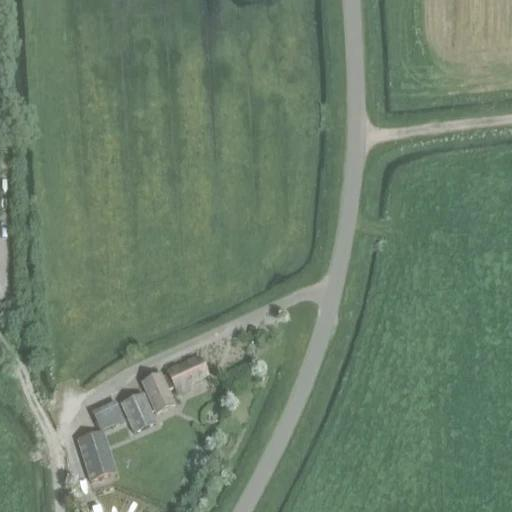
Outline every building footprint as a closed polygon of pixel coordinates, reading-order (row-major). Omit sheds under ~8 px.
[(167,372),(169,377),(162,380),(159,375),(141,383),(155,414),(173,406),(166,391),(174,387),(177,394),(189,389),(187,385),(206,376),(198,358),(167,372)] [(156,426),(142,397),(119,407),(133,437),(156,426)] [(97,433),(121,423),(113,405),(90,415),(97,433)] [(107,448),(103,435),(76,443),(90,485),(111,479),(101,450),(107,448)] [(180,484),(177,489),(188,495),(193,484),(188,481),(180,484)]
